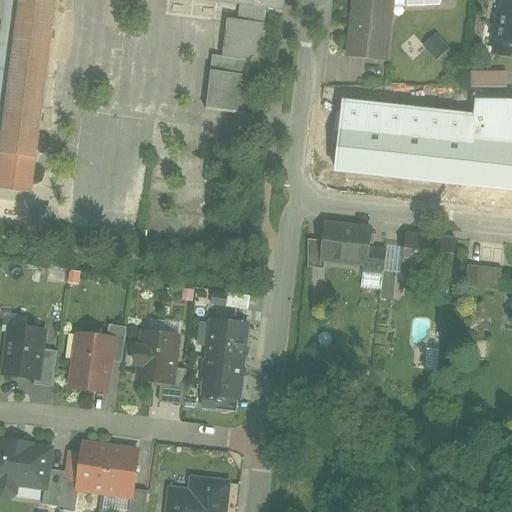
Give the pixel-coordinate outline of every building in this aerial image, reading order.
[(0,0),(0,178),(32,182),(52,0),(0,0)] [(264,0),(230,0),(229,7),(220,6),(217,42),(205,41),(199,101),(244,105),(249,50),(259,51),(263,12),(264,0)] [(355,0),(348,56),(389,60),(395,0),(355,0)] [(511,0),(504,0),(496,53),(511,55),(511,0)] [(475,113),(344,101),(337,174),(511,190),(511,99),(477,99),(475,113)] [(376,222),(326,219),(323,263),(373,266),(376,222)] [(462,236),(409,232),(405,279),(459,283),(462,236)] [(462,287),(497,291),(499,268),(464,265),(462,287)] [(209,289),(206,302),(245,311),(248,298),(209,289)] [(253,323),(211,319),(204,398),(246,402),(248,379),(251,348),(253,323)] [(52,329),(11,323),(3,379),(45,385),(52,329)] [(189,331),(144,326),(137,384),(183,389),(189,331)] [(123,337),(80,330),(70,391),(114,397),(123,337)] [(54,443),(0,436),(0,484),(49,490),(54,443)] [(105,443),(86,440),(78,494),(135,502),(142,448),(128,446),(105,443)] [(229,511),(233,479),(175,473),(171,511),(229,511)]
